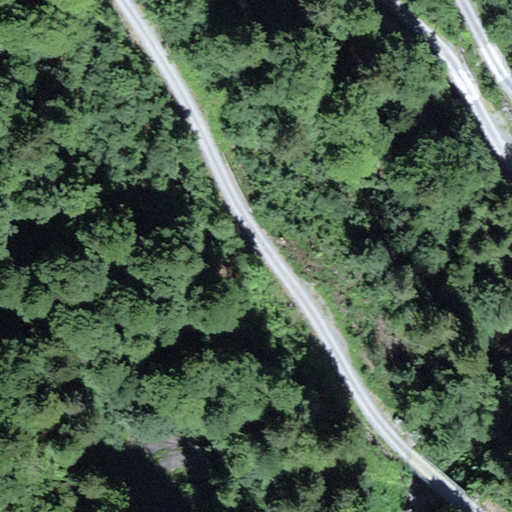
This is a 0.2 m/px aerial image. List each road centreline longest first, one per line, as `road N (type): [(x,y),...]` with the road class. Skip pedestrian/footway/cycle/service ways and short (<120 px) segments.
road 1 (track): [(124,0),(181,90),(243,222),(326,332),(352,387),(410,455),(477,511)]
road 2 (track): [(511,160),(446,56),(387,0)]
